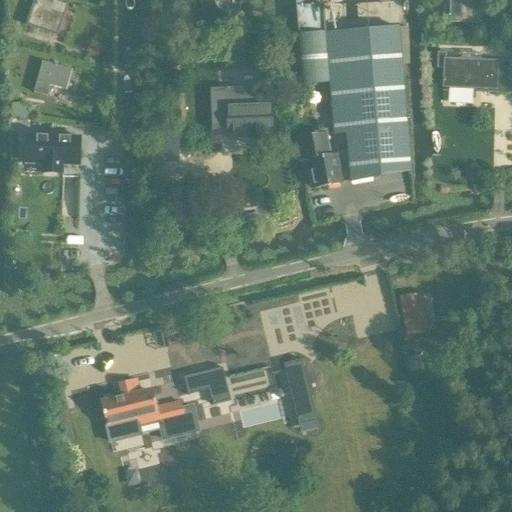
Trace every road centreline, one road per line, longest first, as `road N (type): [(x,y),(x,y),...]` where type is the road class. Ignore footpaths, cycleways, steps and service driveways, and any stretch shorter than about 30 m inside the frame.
road 1 (residential): [(0,342),(404,241),(511,224)]
road 2 (track): [(92,158),(111,135),(116,0)]
